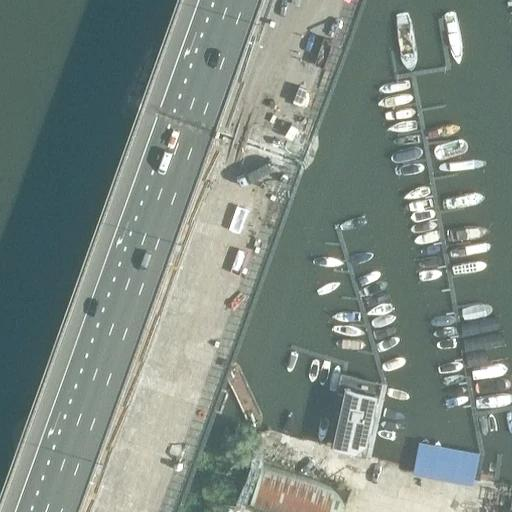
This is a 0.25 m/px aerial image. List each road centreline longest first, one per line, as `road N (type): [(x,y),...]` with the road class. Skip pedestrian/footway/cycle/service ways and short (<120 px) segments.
road 1 (motorway): [(122,511),(304,0)]
road 2 (motorway): [(227,0),(45,511)]
